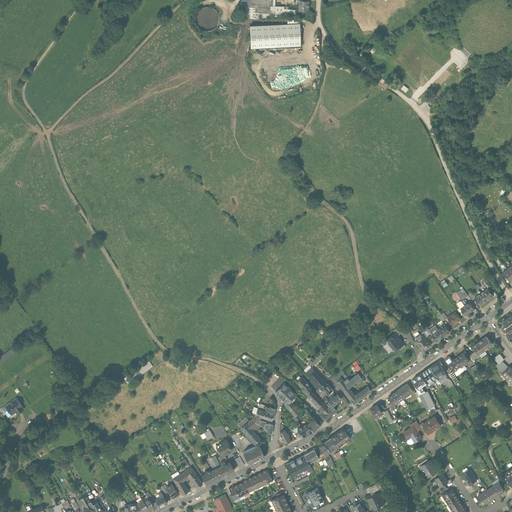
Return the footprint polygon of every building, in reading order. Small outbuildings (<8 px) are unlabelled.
[(243,0),(241,3),(248,9),(248,17),(271,18),(271,14),(286,14),(286,5),(277,5),(277,0),(243,0)] [(303,0),(302,9),(311,10),(311,0),(303,0)] [(299,24),(249,25),(250,48),(300,46),(299,24)] [(266,76),(266,81),(277,82),(277,74),(292,74),(292,64),(267,63),(267,76),(266,76)] [(492,227),(498,224),(490,208),(484,210),(492,227)] [(510,281),(511,279),(511,274),(507,268),(503,272),(510,281)] [(488,287),(481,292),(486,300),(493,295),(488,287)] [(462,299),(468,295),(463,288),(456,292),(455,295),(457,298),(460,297),(462,299)] [(479,305),(486,300),(481,292),(479,290),(475,293),(477,295),(474,297),(479,305)] [(457,303),(460,307),(464,313),(466,315),(474,308),(469,301),(466,303),(463,300),(462,301),(461,300),(460,300),(458,302),(457,303)] [(461,318),(456,311),(448,317),(447,317),(450,321),(452,324),(461,318)] [(503,321),(507,326),(511,322),(511,315),(511,314),(503,321)] [(441,327),(438,329),(443,336),(450,331),(445,323),(440,326),(441,327)] [(437,341),(443,336),(438,329),(435,324),(429,329),(431,332),(437,341)] [(422,327),(424,330),(428,335),(431,332),(429,329),(425,325),(422,327)] [(398,335),(402,332),(398,326),(393,330),(395,332),(398,335)] [(384,341),(387,347),(399,338),(398,335),(395,332),(384,341)] [(415,338),(416,339),(415,340),(422,350),(431,344),(425,337),(424,336),(423,336),(421,334),(420,333),(416,336),(415,338)] [(486,335),(478,341),(484,349),(492,343),(486,335)] [(404,343),(399,338),(387,347),(391,352),(398,347),(404,343)] [(486,352),(484,349),(478,341),(473,345),(476,349),(480,355),(481,356),(482,356),(486,352)] [(0,358),(2,361),(18,350),(15,346),(0,355),(0,358)] [(473,360),(480,355),(476,349),(469,354),(473,360)] [(308,362),(312,366),(324,355),(321,352),(312,361),(310,360),(308,362)] [(463,352),(455,358),(460,365),(461,366),(465,364),(464,363),(469,360),(463,352)] [(494,357),(498,363),(502,360),(503,359),(499,353),(494,357)] [(453,370),(460,365),(455,358),(455,357),(452,360),(449,356),(445,359),(448,363),(450,365),(449,366),(451,369),(452,368),(453,370)] [(152,365),(148,360),(123,377),(127,383),(152,365)] [(352,363),(358,370),(360,368),(355,360),(352,363)] [(494,366),(501,373),(502,372),(508,366),(502,360),(498,363),(494,366)] [(438,361),(431,366),(436,376),(440,383),(447,378),(445,376),(447,375),(444,372),(445,371),(443,368),(438,361)] [(473,373),(479,371),(475,365),(470,368),(473,373)] [(502,372),(507,377),(511,372),(511,367),(509,365),(508,366),(502,372)] [(305,371),(308,375),(314,370),(311,366),(305,371)] [(433,378),(436,376),(431,366),(421,373),(429,385),(434,381),(433,378)] [(318,390),(326,383),(314,370),(308,375),(320,387),(318,389),(318,390)] [(333,376),(336,380),(341,377),(339,375),(344,372),(342,370),(333,376)] [(453,370),(449,372),(455,383),(459,381),(453,370)] [(347,378),(343,380),(348,386),(361,377),(358,373),(348,380),(347,378)] [(427,386),(429,385),(421,373),(411,380),(417,390),(421,386),(425,383),(427,386)] [(271,387),(276,391),(284,382),(285,380),(281,376),(271,387)] [(313,393),(310,389),(311,388),(307,384),(308,383),(301,376),(296,381),(302,387),(300,388),(301,389),(301,388),(305,393),(306,393),(318,405),(320,407),(319,408),(320,409),(317,411),(320,414),(323,412),(322,411),(328,406),(323,400),(324,400),(320,393),(318,392),(319,391),(317,389),(313,393)] [(443,388),(440,383),(436,376),(433,378),(434,381),(439,390),(443,388)] [(343,390),(348,386),(343,380),(341,377),(336,380),(337,381),(336,381),(343,390)] [(284,400),(286,401),(289,399),(292,402),(298,397),(294,394),(295,393),(284,382),(276,391),(275,391),(278,394),(277,395),(284,401),(284,400)] [(330,387),(326,383),(318,390),(319,391),(321,389),(324,393),(326,391),(327,393),(331,390),(329,388),(330,387)] [(407,383),(398,389),(404,398),(413,391),(407,383)] [(353,393),(348,386),(343,390),(349,398),(352,403),(371,391),(368,385),(357,393),(356,391),(353,393)] [(421,386),(417,390),(417,391),(419,395),(425,392),(421,386)] [(332,392),(328,395),(327,393),(326,391),(324,393),(321,389),(319,391),(326,402),(328,401),(334,396),(332,392)] [(406,401),(404,398),(398,389),(389,396),(394,404),(396,404),(398,402),(398,401),(400,404),(402,404),(406,401)] [(427,392),(425,392),(419,395),(422,400),(427,410),(433,406),(427,392)] [(334,396),(328,401),(332,405),(340,398),(339,396),(337,393),(334,396)] [(341,394),(339,396),(340,398),(346,405),(349,403),(341,394)] [(24,409),(16,397),(5,406),(2,407),(5,411),(7,409),(11,414),(15,412),(16,414),(24,409)] [(284,404),(289,409),(293,404),(294,404),(292,402),(289,399),(286,401),(284,404)] [(328,406),(322,411),(323,412),(320,414),(325,419),(336,409),(332,405),(328,401),(326,402),(328,406)] [(391,411),(396,408),(392,402),(388,405),(391,411)] [(264,404),(262,409),(273,414),(275,408),(264,404)] [(289,409),(294,415),(299,412),(301,411),(293,404),(289,409)] [(380,417),(378,414),(382,411),(377,404),(370,409),(377,419),(380,417)] [(442,406),(438,409),(445,422),(449,420),(442,406)] [(255,413),(255,414),(260,416),(271,420),(273,414),(262,409),(257,408),(255,413)] [(390,423),(393,421),(391,416),(387,409),(384,411),(390,423)] [(259,419),(260,416),(255,414),(252,418),(257,423),(261,426),(263,427),(265,423),(265,422),(262,420),(259,419)] [(427,419),(423,422),(428,430),(429,432),(435,428),(436,429),(439,427),(438,426),(441,425),(438,420),(437,421),(433,414),(426,418),(427,419)] [(238,424),(241,428),(246,423),(249,421),(246,417),(238,424)] [(313,417),(307,424),(313,431),(319,424),(316,421),(319,418),(317,417),(315,419),(313,417)] [(249,421),(246,423),(250,426),(254,431),(261,426),(257,423),(252,418),(249,421)] [(417,431),(421,428),(419,424),(416,420),(410,424),(411,427),(414,425),(417,431)] [(424,432),(428,430),(423,422),(419,424),(421,428),(424,432)] [(250,426),(246,423),(241,428),(254,442),(259,437),(254,431),(250,426)] [(268,424),(265,423),(263,427),(271,434),(272,424),(268,423),(268,424)] [(303,436),(313,431),(307,424),(306,423),(299,426),(298,424),(296,425),(299,431),(299,432),(301,431),(303,436)] [(299,431),(296,425),(290,428),(295,433),(299,431)] [(421,437),(417,431),(414,425),(411,427),(403,432),(408,438),(407,441),(408,443),(411,444),(421,437)] [(330,437),(336,446),(336,447),(350,437),(343,428),(330,437)] [(213,436),(209,429),(200,434),(202,438),(206,436),(207,439),(213,436)] [(281,439),(283,443),(286,441),(287,442),(290,440),(288,436),(289,435),(287,432),(286,432),(285,429),(280,431),(282,435),(280,435),(282,438),(281,439)] [(330,437),(323,442),(329,451),(331,453),(333,451),(332,449),(336,446),(330,437)] [(215,446),(220,455),(221,456),(222,455),(232,450),(226,439),(221,442),(222,443),(215,446)] [(160,448),(156,442),(152,445),(156,451),(160,448)] [(325,453),(329,451),(323,442),(318,445),(323,455),(325,453)] [(243,452),(248,463),(263,455),(258,444),(243,452)] [(303,454),(304,454),(308,462),(313,460),(314,462),(316,461),(315,458),(318,457),(313,448),(303,454)] [(331,462),(325,453),(323,455),(328,466),(332,464),(331,462)] [(311,468),(308,462),(304,454),(296,458),(296,459),(294,460),(286,463),(293,477),(294,476),(297,482),(312,474),(309,468),(311,468)] [(211,457),(212,459),(216,467),(220,465),(219,465),(219,463),(215,456),(211,457)] [(244,464),(239,456),(235,459),(239,467),(244,464)] [(418,464),(419,467),(428,461),(427,459),(418,464)] [(221,462),(222,464),(227,473),(234,470),(229,461),(225,463),(224,460),(221,462)] [(419,467),(426,477),(437,470),(435,465),(433,467),(429,461),(428,461),(419,467)] [(220,465),(216,467),(221,476),(227,473),(222,464),(220,465)] [(173,478),(182,494),(188,491),(182,481),(188,477),(196,487),(202,483),(191,467),(182,472),(181,471),(178,473),(179,474),(173,478)] [(212,469),(210,470),(215,479),(221,476),(216,467),(212,469)] [(267,469),(262,472),(267,482),(272,480),(269,474),(267,469)] [(469,484),(472,482),(476,480),(469,469),(463,473),(469,484)] [(206,484),(215,479),(210,470),(207,472),(207,471),(204,472),(205,473),(201,475),(206,484)] [(262,485),(267,482),(262,472),(257,474),(262,485)] [(258,487),(262,485),(257,474),(252,476),(258,487)] [(443,474),(435,479),(440,486),(444,484),(448,481),(443,474)] [(253,489),(258,487),(252,476),(248,478),(253,489)] [(248,491),(253,489),(248,478),(243,481),(248,491)] [(250,495),(248,491),(243,481),(238,484),(245,498),(250,495)] [(499,482),(494,486),(499,493),(504,490),(499,482)] [(166,487),(170,494),(171,497),(178,493),(172,483),(166,487)] [(474,485),(472,486),(475,491),(480,488),(477,483),(474,485)] [(238,484),(233,486),(240,500),(245,498),(238,484)] [(369,487),(372,493),(379,489),(376,484),(369,487)] [(447,488),(444,484),(440,486),(435,489),(439,494),(444,490),(447,488)] [(158,488),(161,492),(163,494),(164,497),(170,494),(166,487),(165,486),(162,488),(161,486),(158,488)] [(236,502),(240,500),(233,486),(229,488),(232,495),(234,499),(235,500),(236,502)] [(493,497),(499,493),(494,486),(488,489),(493,497)] [(316,502),(323,499),(317,487),(312,490),(312,489),(309,491),(304,493),(310,505),(316,502)] [(103,489),(107,497),(110,502),(114,500),(106,488),(103,489)] [(442,495),(445,500),(455,494),(452,489),(446,492),(442,495)] [(488,489),(483,493),(488,500),(493,497),(488,489)] [(154,509),(158,507),(156,501),(155,501),(147,491),(145,493),(148,497),(152,502),(154,509)] [(167,503),(164,497),(163,494),(161,492),(155,494),(157,497),(155,499),(156,501),(158,507),(167,503)] [(366,499),(372,510),(385,503),(380,492),(366,499)] [(85,496),(83,493),(81,495),(82,497),(86,503),(89,501),(86,496),(85,496)] [(482,504),(488,500),(483,493),(477,496),(482,504)] [(213,511),(217,511),(216,511),(229,511),(230,509),(232,509),(225,494),(213,500),(217,508),(213,508),(213,511)] [(271,499),(273,504),(284,499),(284,498),(285,498),(283,495),(282,495),(282,494),(277,496),(271,499)] [(445,500),(449,505),(459,498),(457,496),(455,494),(445,500)] [(93,511),(94,509),(89,508),(86,503),(82,497),(78,499),(77,500),(81,506),(82,505),(82,506),(81,511),(93,511)] [(141,511),(145,511),(148,511),(146,504),(143,500),(140,497),(136,500),(138,503),(140,506),(141,511)] [(148,497),(143,500),(146,504),(148,511),(154,509),(152,502),(148,497)] [(78,507),(73,498),(70,500),(76,509),(78,507)] [(449,505),(452,510),(461,503),(460,501),(459,498),(449,505)] [(119,511),(129,511),(128,504),(127,505),(124,499),(121,501),(122,506),(123,506),(124,509),(119,510),(119,511)] [(284,500),(284,499),(273,504),(276,509),(286,504),(286,503),(287,502),(286,500),(284,500)] [(62,511),(67,511),(66,508),(68,507),(65,501),(64,501),(61,503),(56,505),(56,506),(57,508),(59,511),(62,511)] [(89,508),(94,509),(101,510),(97,501),(92,503),(90,501),(89,501),(86,503),(89,508)] [(29,503),(24,505),(26,511),(40,511),(43,511),(41,506),(32,509),(29,503)] [(138,503),(128,504),(129,511),(141,511),(140,506),(138,503)] [(353,511),(365,511),(362,506),(361,507),(359,503),(353,506),(352,506),(354,510),(353,510),(353,511)] [(452,510),(453,511),(458,511),(465,508),(463,506),(461,503),(452,510)]
